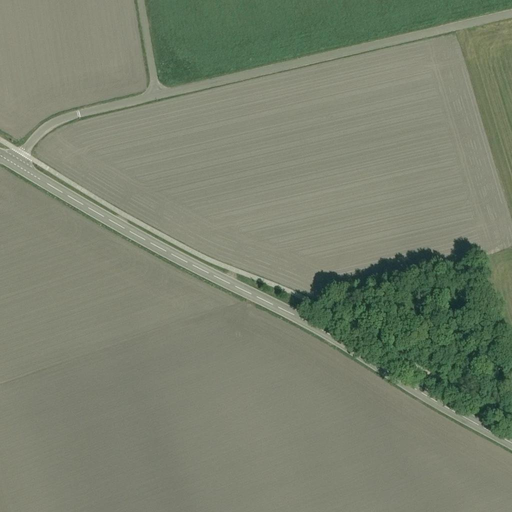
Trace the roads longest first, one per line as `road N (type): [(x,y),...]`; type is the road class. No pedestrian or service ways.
road 1 (secondary): [(511,445),(15,165)]
road 2 (unclassified): [(157,95),(511,12)]
road 3 (unclassified): [(22,154),(52,123),(157,95)]
